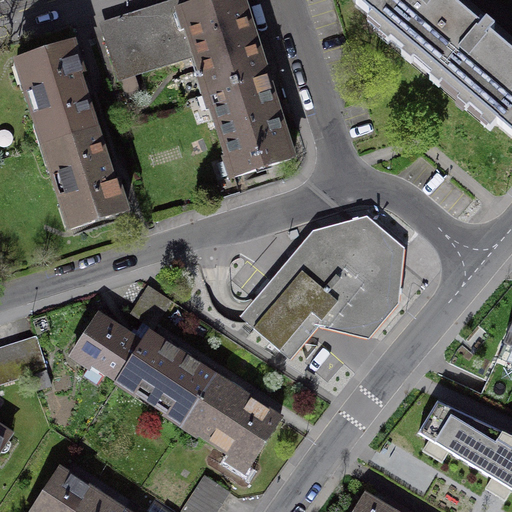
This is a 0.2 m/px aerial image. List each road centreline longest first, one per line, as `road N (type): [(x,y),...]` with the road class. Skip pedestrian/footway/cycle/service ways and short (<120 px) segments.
road 1 (residential): [(0,297),(347,189)]
road 2 (residential): [(483,262),(284,511)]
road 3 (residential): [(347,189),(286,0)]
road 4 (residential): [(347,189),(396,195),(483,262)]
